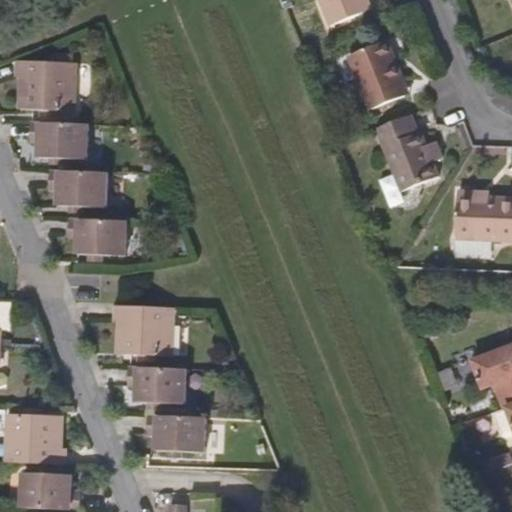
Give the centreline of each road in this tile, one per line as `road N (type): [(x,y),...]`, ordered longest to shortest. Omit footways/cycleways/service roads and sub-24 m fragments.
road 1 (residential): [(1,180),(133,511)]
road 2 (residential): [(511,126),(476,124),(426,0)]
